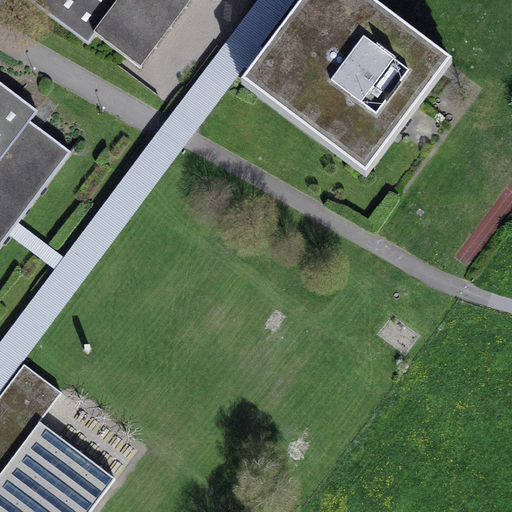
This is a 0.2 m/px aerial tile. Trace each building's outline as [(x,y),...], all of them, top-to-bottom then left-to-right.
[(0,389),(189,140),(244,67),(253,73),(260,63),(267,54),(258,46),(292,0),(261,0),(262,1),(167,127),(66,261),(18,225),(14,230),(10,236),(58,272),(0,348),(0,389)] [(26,0),(88,46),(96,36),(137,67),(186,0),(26,0)] [(322,143),(366,176),(450,64),(364,0),(307,0),(275,44),(267,54),(260,63),(253,73),(244,85),(322,143)] [(0,248),(10,236),(14,230),(18,225),(71,154),(30,123),(38,113),(0,84),(0,248)] [(0,398),(0,511),(91,511),(115,481),(40,424),(62,394),(24,366),(0,398)]
